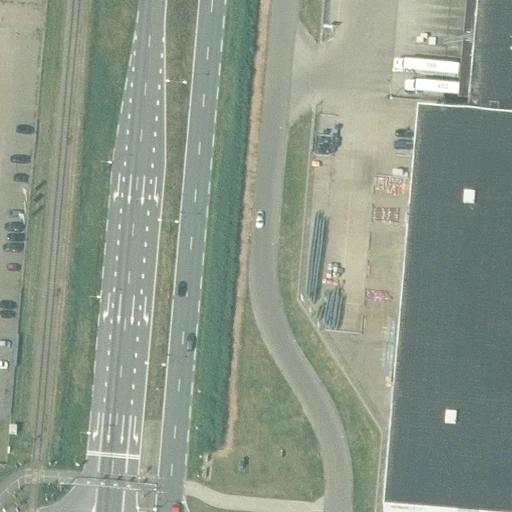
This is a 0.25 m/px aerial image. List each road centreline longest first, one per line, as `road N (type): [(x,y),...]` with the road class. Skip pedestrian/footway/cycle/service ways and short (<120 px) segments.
road 1 (unclassified): [(336,511),(333,446),(267,309),(264,286),(288,0)]
road 2 (primary): [(166,511),(212,0)]
road 3 (primary): [(151,0),(108,511)]
